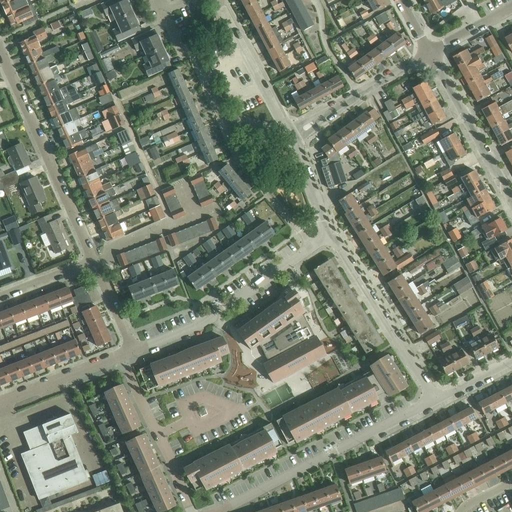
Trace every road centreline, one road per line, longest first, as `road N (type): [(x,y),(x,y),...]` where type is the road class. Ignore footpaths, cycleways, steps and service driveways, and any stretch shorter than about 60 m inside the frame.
road 1 (residential): [(215,511),(437,401)]
road 2 (residential): [(133,351),(197,326),(329,234)]
road 3 (residential): [(91,262),(0,54)]
road 4 (residential): [(437,401),(329,234)]
road 5 (residential): [(511,203),(429,53)]
road 6 (residential): [(123,356),(190,511)]
road 7 (residential): [(290,137),(429,53)]
road 8 (residential): [(290,137),(218,0)]
road 9 (residential): [(0,402),(123,356)]
